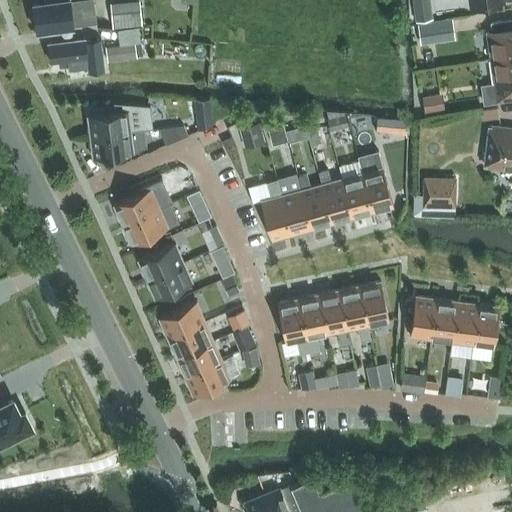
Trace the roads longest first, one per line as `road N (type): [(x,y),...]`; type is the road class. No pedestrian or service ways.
road 1 (residential): [(45,205),(192,143),(248,272),(279,399)]
road 2 (tertiary): [(155,428),(45,205)]
road 3 (residential): [(279,399),(495,407)]
road 4 (residential): [(155,428),(213,403),(279,399)]
